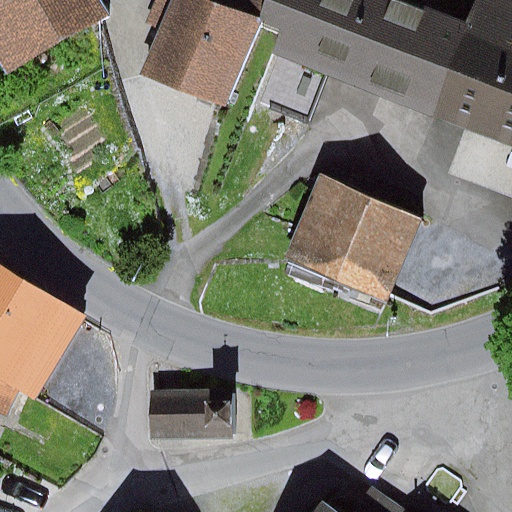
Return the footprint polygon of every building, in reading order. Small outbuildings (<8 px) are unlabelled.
[(0,0),(0,41),(12,64),(99,16),(90,0),(0,0)] [(257,23),(266,0),(155,0),(147,22),(158,27),(139,74),(222,108),(257,23)] [(266,0),(257,23),(280,32),(272,52),(433,114),(468,23),(407,0),(266,0)] [(511,39),(511,1),(509,0),(477,0),(468,23),(433,114),(511,142),(511,39),(511,40),(511,39)] [(413,221),(327,185),(295,261),(380,297),(413,221)] [(0,264),(0,383),(15,392),(33,402),(85,317),(0,264)] [(0,413),(6,417),(17,397),(15,392),(0,383),(0,413)] [(233,390),(151,392),(152,438),(234,437),(233,390)] [(405,511),(374,489),(357,511),(338,511),(322,500),(313,511),(405,511)]
